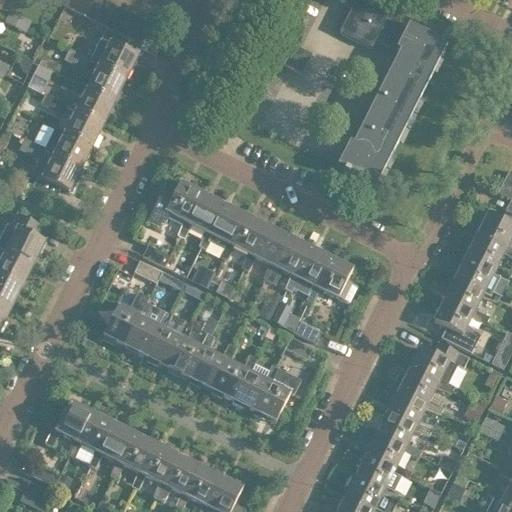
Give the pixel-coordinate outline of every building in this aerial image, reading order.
[(67,0),(64,7),(76,13),(82,0),(67,0)] [(82,0),(76,13),(89,20),(98,0),(82,0)] [(101,26),(111,5),(101,0),(98,0),(89,20),(101,26)] [(348,144),(336,166),(344,170),(343,172),(348,175),(349,173),(376,186),(446,46),(354,0),(338,33),(369,49),(374,40),(399,53),(352,146),(348,144)] [(113,32),(124,11),(111,5),(101,26),(105,28),(113,32)] [(126,39),(137,18),(124,11),(113,32),(126,39)] [(9,12),(4,22),(14,27),(19,17),(9,12)] [(30,22),(19,17),(14,27),(24,32),(30,22)] [(139,45),(150,25),(137,18),(126,39),(129,40),(139,45)] [(99,67),(124,80),(136,57),(123,51),(129,40),(126,39),(113,32),(105,28),(99,38),(89,60),(89,62),(99,67)] [(301,75),(310,55),(292,46),(282,66),(301,75)] [(69,50),(68,51),(64,60),(74,65),(79,55),(69,50)] [(79,55),(74,65),(84,70),(89,62),(89,60),(79,55)] [(49,70),(37,64),(30,78),(42,84),(49,70)] [(113,102),(124,80),(99,67),(88,89),(113,102)] [(102,125),(113,102),(88,89),(80,86),(76,95),(83,98),(76,112),(102,125)] [(41,104),(51,110),(57,99),(46,94),(46,95),(41,104)] [(57,99),(51,110),(61,115),(66,106),(67,104),(57,99)] [(76,112),(65,134),(90,147),(102,125),(76,112)] [(79,169),(90,147),(56,130),(51,139),(60,144),(54,156),(79,169)] [(18,149),(28,154),(34,144),(24,139),(18,149)] [(44,149),(34,144),(28,154),(39,159),(44,149)] [(47,153),(31,187),(55,198),(60,188),(71,193),(77,182),(73,180),(79,169),(54,156),(47,153)] [(511,171),(508,170),(497,193),(507,198),(511,189),(511,171)] [(170,195),(160,190),(152,206),(153,206),(152,209),(151,208),(144,220),(155,226),(158,220),(162,222),(165,217),(178,224),(179,220),(183,222),(198,193),(199,190),(189,186),(188,188),(176,182),(170,195)] [(175,236),(176,236),(182,239),(189,225),(202,232),(207,234),(221,205),(222,202),(212,197),(211,200),(198,193),(183,222),(179,220),(178,224),(175,236)] [(232,210),(221,205),(207,234),(202,232),(197,247),(204,251),(208,244),(222,251),(224,243),(229,245),(243,216),(245,213),(234,208),(232,210)] [(476,236),(504,251),(502,255),(511,258),(511,241),(509,240),(511,233),(511,207),(510,212),(505,209),(500,220),(487,213),(485,215),(483,214),(478,225),(481,226),(476,236)] [(0,249),(5,252),(31,265),(43,242),(35,238),(40,228),(13,215),(8,226),(4,223),(0,231),(0,249)] [(255,222),(243,216),(229,245),(224,243),(222,251),(220,258),(227,261),(234,248),(245,254),(250,256),(264,226),(265,224),(256,219),(255,222)] [(275,232),(264,226),(250,256),(245,254),(241,269),(247,272),(255,258),(266,264),(271,267),(286,237),(287,235),(276,230),(275,232)] [(504,251),(476,236),(473,235),(467,246),(470,247),(464,258),(493,273),(491,276),(506,281),(509,274),(496,267),(502,255),(504,251)] [(271,267),(266,264),(261,279),(273,285),(280,272),(288,276),(293,278),(308,248),(309,246),(298,241),(297,243),(286,237),(271,267)] [(164,268),(169,256),(147,245),(142,256),(164,268)] [(318,254),(308,248),(293,278),(288,276),(284,290),(290,293),(297,281),(310,287),(314,289),(328,259),(330,256),(320,251),(318,254)] [(5,252),(0,262),(0,277),(20,288),(31,265),(5,252)] [(493,273),(464,258),(462,257),(457,267),(459,269),(454,279),(482,294),(480,297),(495,303),(499,296),(492,292),(498,279),(491,276),(493,273)] [(310,287),(306,302),(312,305),(319,291),(337,300),(347,305),(355,288),(346,283),(353,268),(341,262),(339,265),(328,259),(314,289),(310,287)] [(158,280),(161,272),(139,261),(133,273),(156,284),(158,280)] [(191,281),(206,289),(211,278),(196,271),(191,281)] [(161,272),(158,280),(179,291),(183,283),(161,272)] [(20,288),(0,277),(0,306),(8,310),(20,288)] [(484,324),(485,323),(488,317),(474,310),(480,297),(482,294),(454,279),(451,278),(446,288),(449,289),(443,301),(472,316),(470,319),(484,324)] [(183,283),(179,291),(201,302),(205,294),(183,283)] [(112,341),(121,346),(137,318),(141,320),(146,304),(148,299),(137,293),(129,307),(118,301),(99,338),(110,344),(112,341)] [(161,306),(169,310),(175,299),(167,295),(161,306)] [(472,316),(443,301),(440,300),(435,309),(438,311),(432,322),(445,328),(440,338),(470,354),(479,336),(467,325),(470,319),(472,316)] [(257,315),(268,320),(275,306),(264,301),(257,315)] [(276,309),(270,321),(281,327),(288,313),(290,309),(279,303),(276,309)] [(0,326),(8,310),(0,306),(0,326)] [(134,353),(144,358),(159,328),(164,331),(169,316),(162,312),(154,326),(141,320),(137,318),(121,346),(120,349),(133,355),(134,353)] [(320,332),(298,321),(292,332),(314,343),(320,332)] [(164,331),(159,328),(144,358),(143,360),(155,366),(156,364),(166,369),(181,340),(185,342),(190,326),(184,323),(177,337),(164,331)] [(268,328),(263,339),(269,342),(275,332),(268,328)] [(212,337),(209,336),(205,334),(198,348),(185,342),(181,340),(166,369),(165,371),(176,377),(177,374),(188,379),(202,350),(206,352),(212,337)] [(312,349),(290,337),(284,348),(306,360),(312,349)] [(414,361),(409,371),(437,386),(435,389),(450,394),(453,387),(446,384),(455,366),(462,370),(467,359),(437,344),(432,354),(420,347),(419,349),(416,348),(410,359),(414,361)] [(202,350),(188,379),(187,382),(198,387),(199,385),(209,390),(223,361),(229,363),(234,348),(227,345),(219,359),(206,352),(202,350)] [(497,354),(491,365),(502,371),(508,360),(497,354)] [(221,396),(231,401),(245,372),(250,374),(255,359),(249,356),(241,370),(229,363),(223,361),(209,390),(208,393),(219,398),(221,396)] [(245,372),(231,401),(230,404),(240,409),(241,406),(252,412),(266,382),(272,385),(277,370),(270,367),(263,381),(250,374),(245,372)] [(252,412),(250,414),(263,421),(265,418),(275,423),(290,394),(292,395),(299,381),(277,370),(272,385),(266,382),(252,412)] [(437,386),(409,371),(406,370),(400,381),(403,382),(398,393),(426,407),(424,411),(439,416),(443,409),(428,402),(435,389),(437,386)] [(392,403),(386,414),(415,429),(413,432),(428,437),(432,431),(417,423),(424,411),(426,407),(398,393),(395,391),(390,401),(392,403)] [(485,408),(490,398),(479,393),(474,403),(485,408)] [(495,399),(489,410),(500,415),(505,404),(495,399)] [(485,408),(474,403),(472,402),(465,414),(478,421),(485,408)] [(90,414),(91,412),(79,406),(78,408),(69,403),(55,431),(52,430),(44,445),(51,449),(59,435),(70,440),(75,443),(90,414)] [(386,414),(384,413),(378,423),(381,424),(375,437),(403,451),(402,454),(417,459),(421,452),(406,445),(413,432),(415,429),(386,414)] [(65,456),(68,457),(74,460),(81,445),(92,451),(97,453),(111,425),(112,423),(103,418),(101,420),(90,414),(75,443),(70,440),(65,456)] [(495,425),(484,420),(479,433),(489,437),(495,425)] [(87,467),(89,468),(94,471),(102,456),(114,462),(119,465),(133,436),(135,434),(124,428),(122,431),(111,425),(97,453),(92,451),(87,467)] [(370,446),(365,457),(393,472),(391,474),(407,480),(410,474),(395,466),(402,454),(403,451),(375,437),(372,435),(368,444),(370,446)] [(143,441),(133,436),(119,465),(114,462),(109,478),(116,482),(124,467),(136,474),(139,475),(154,447),(155,444),(144,439),(143,441)] [(445,456),(457,462),(462,452),(450,445),(445,456)] [(165,452),(154,447),(139,475),(136,474),(131,489),(137,493),(145,478),(156,484),(161,486),(176,457),(177,456),(166,450),(165,452)] [(360,467),(354,479),(382,494),(381,496),(396,501),(400,495),(385,487),(391,474),(393,472),(365,457),(362,455),(356,466),(360,467)] [(442,456),(437,465),(451,473),(456,463),(442,456)] [(156,484),(151,499),(160,504),(169,490),(178,494),(183,497),(197,468),(198,466),(187,460),(186,462),(176,457),(161,486),(156,484)] [(31,476),(40,481),(53,487),(56,481),(58,476),(36,465),(31,476)] [(207,474),(197,468),(183,497),(178,494),(172,511),(175,511),(180,511),(187,499),(199,505),(204,507),(219,479),(220,477),(209,471),(207,474)] [(511,481),(504,495),(503,496),(511,501),(511,471),(500,468),(497,474),(511,481)] [(56,481),(53,487),(64,493),(70,481),(59,475),(58,476),(56,481)] [(382,494),(354,479),(351,477),(346,487),(348,489),(343,500),(365,511),(379,511),(374,509),(381,496),(382,494)] [(229,484),(219,479),(204,507),(199,505),(196,511),(242,511),(244,510),(233,504),(242,488),(230,482),(229,484)] [(23,492),(45,504),(51,492),(28,481),(23,492)] [(9,484),(5,493),(15,498),(19,489),(9,484)] [(463,490),(451,485),(445,497),(457,503),(463,490)] [(84,486),(78,500),(96,509),(102,495),(84,486)] [(511,511),(511,501),(503,496),(504,495),(490,488),(486,495),(493,499),(486,511),(511,511)] [(434,505),(440,495),(432,491),(427,501),(434,505)] [(102,499),(97,508),(104,511),(106,511),(107,511),(103,500),(102,499)] [(365,511),(343,500),(340,499),(335,509),(338,510),(336,511),(365,511)]
